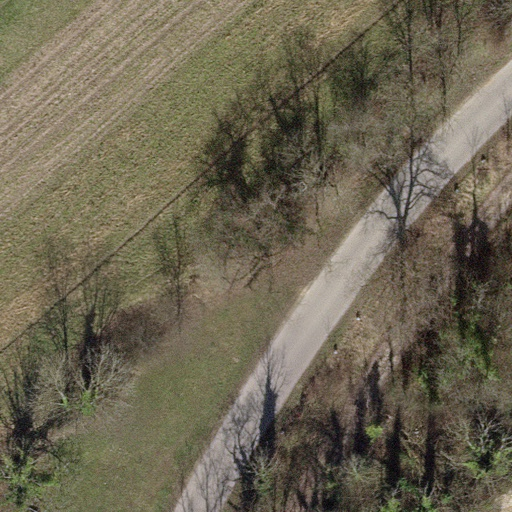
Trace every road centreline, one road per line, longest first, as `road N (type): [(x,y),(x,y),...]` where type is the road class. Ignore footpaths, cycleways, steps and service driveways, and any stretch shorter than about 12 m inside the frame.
road 1 (residential): [(204,511),(356,249),(511,81)]
road 2 (track): [(511,317),(407,511)]
